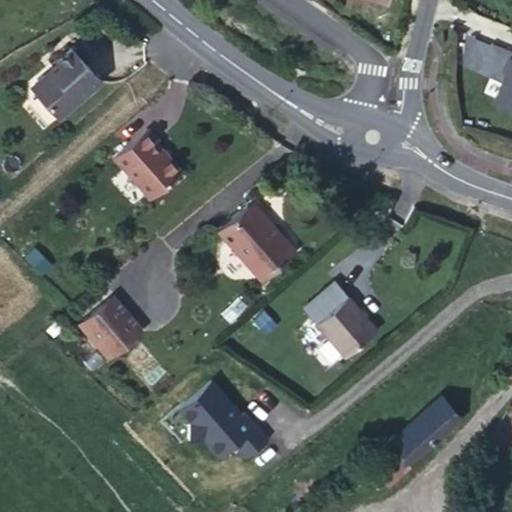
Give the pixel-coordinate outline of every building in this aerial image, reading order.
[(100,80),(72,48),(56,61),(60,65),(47,75),(43,74),(33,82),(33,88),(58,116),(100,80)] [(511,62),(509,71),(511,71),(511,73),(500,102),(511,106),(511,62)] [(156,139),(145,126),(113,154),(150,197),(181,170),(154,141),(156,139)] [(247,205),(218,230),(260,278),(293,249),(273,226),(268,230),(247,205)] [(334,281),(303,307),(345,357),(376,329),(334,281)] [(137,332),(108,297),(81,320),(111,355),(137,332)] [(395,435),(415,457),(460,416),(440,394),(395,435)] [(367,463),(386,484),(414,458),(395,437),(367,463)]
